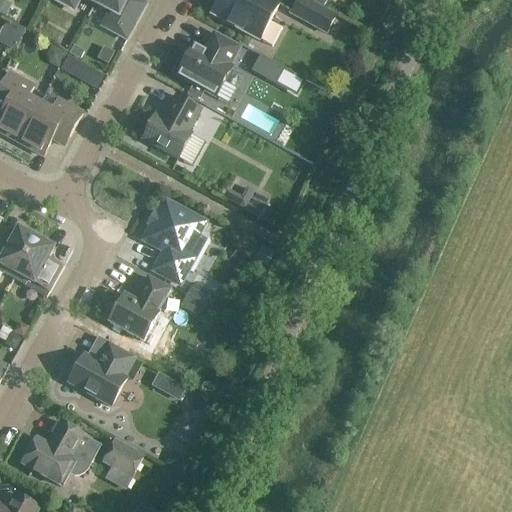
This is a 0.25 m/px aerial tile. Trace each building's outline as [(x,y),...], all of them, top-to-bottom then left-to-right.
[(80,0),(84,0),(94,5),(96,0),(53,0),(71,10),(80,0)] [(96,0),(94,5),(109,13),(105,29),(128,41),(146,8),(131,0),(96,0)] [(218,3),(212,15),(260,41),(281,2),(276,0),(217,0),(217,1),(218,3)] [(306,0),(298,0),(290,16),(326,36),(337,17),(324,10),(312,3),(306,0)] [(313,0),(312,3),(324,10),(329,0),(313,0)] [(12,8),(0,1),(0,15),(6,19),(12,8)] [(179,74),(178,77),(216,99),(233,68),(230,67),(239,49),(214,35),(205,53),(194,47),(188,58),(184,55),(175,72),(179,74)] [(74,49),(70,56),(80,62),(84,55),(83,54),(74,49)] [(67,57),(60,70),(79,81),(86,68),(67,57)] [(260,61),(251,77),(263,84),(264,82),(274,87),(281,72),(260,61)] [(0,120),(0,134),(19,145),(40,106),(28,99),(34,89),(9,75),(0,91),(0,112),(3,115),(0,120)] [(188,134),(201,111),(176,98),(163,121),(156,117),(142,141),(178,161),(191,136),(188,134)] [(52,113),(40,106),(19,145),(43,158),(52,142),(65,148),(83,116),(58,102),(52,113)] [(242,198),(231,191),(226,200),(245,211),(255,193),(248,189),(242,198)] [(192,275),(210,243),(198,237),(205,225),(165,203),(143,243),(164,254),(154,273),(180,287),(188,273),(192,275)] [(6,270),(16,276),(38,236),(29,231),(25,234),(18,230),(12,241),(0,233),(0,269),(5,272),(6,270)] [(38,236),(16,276),(50,295),(64,269),(49,261),(55,250),(48,246),(48,242),(38,236)] [(274,259),(258,250),(250,266),(266,274),(274,259)] [(157,316),(170,293),(148,280),(135,304),(124,298),(109,325),(143,344),(159,317),(157,316)] [(191,284),(180,307),(202,317),(212,293),(191,284)] [(24,339),(30,329),(20,322),(14,333),(24,339)] [(216,346),(234,348),(235,332),(218,330),(216,346)] [(14,336),(9,346),(18,351),(24,342),(14,336)] [(124,380),(135,360),(108,346),(98,365),(84,358),(81,363),(76,363),(69,375),(72,380),(69,386),(111,409),(126,381),(124,380)] [(0,384),(9,368),(0,363),(0,384)] [(157,374),(150,388),(177,402),(185,389),(157,374)] [(211,402),(198,395),(191,408),(204,415),(211,402)] [(83,438),(83,437),(60,424),(48,447),(36,441),(22,467),(59,487),(65,475),(67,477),(70,478),(73,479),(76,479),(79,478),(84,475),(86,473),(88,471),(95,457),(101,448),(83,438)] [(115,441),(103,464),(133,481),(145,458),(115,441)] [(187,460),(174,453),(166,466),(179,473),(187,460)] [(0,507),(0,511),(37,511),(39,509),(15,496),(6,511),(0,507)] [(156,511),(143,502),(135,511),(156,511)]
